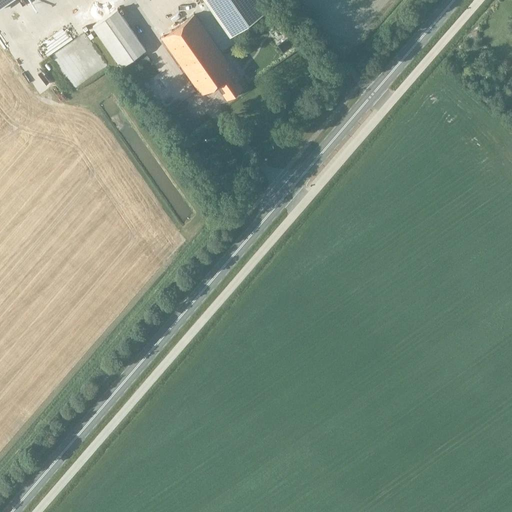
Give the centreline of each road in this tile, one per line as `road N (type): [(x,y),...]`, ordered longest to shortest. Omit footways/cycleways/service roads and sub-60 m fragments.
road 1 (primary): [(12,511),(297,181)]
road 2 (unclassified): [(37,511),(313,192)]
road 3 (unclassified): [(313,192),(480,0)]
road 4 (primary): [(297,181),(454,0)]
